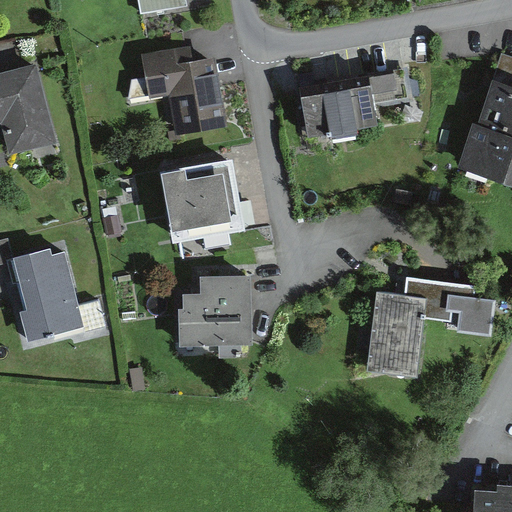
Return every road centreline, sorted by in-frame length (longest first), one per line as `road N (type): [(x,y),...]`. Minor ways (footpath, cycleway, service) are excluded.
road 1 (residential): [(263,44),(511,3)]
road 2 (residential): [(263,44),(255,62),(294,290)]
